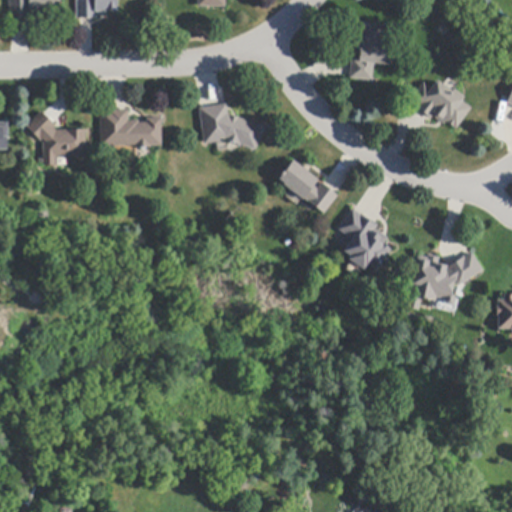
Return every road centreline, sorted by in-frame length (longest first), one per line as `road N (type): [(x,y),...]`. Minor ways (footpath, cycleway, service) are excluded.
road 1 (residential): [(0,69),(135,69),(231,56),(289,22),(307,0)]
road 2 (residential): [(264,39),(311,104),(358,148),(423,180),(494,188)]
